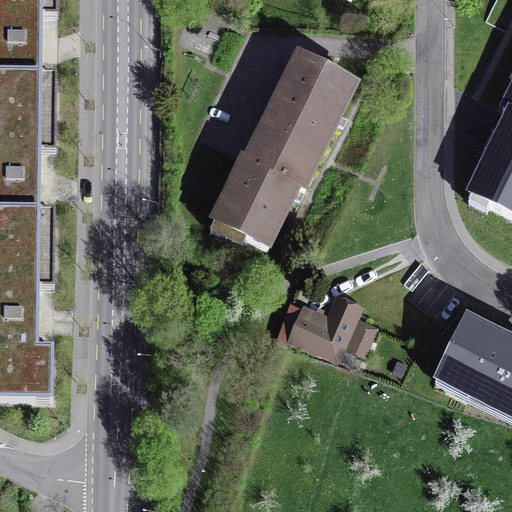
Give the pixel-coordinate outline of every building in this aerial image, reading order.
[(58,22),(58,0),(0,0),(0,118),(56,119),(57,81),(24,80),(25,51),(25,21),(58,22)] [(511,0),(497,0),(495,6),(486,23),(511,36),(511,0)] [(302,62),(263,142),(317,168),(356,88),(302,62)] [(56,157),(56,119),(0,118),(0,253),(54,254),(55,216),(22,216),(23,186),(23,157),(56,157)] [(511,119),(471,200),(511,220),(511,119)] [(317,168),(263,142),(251,168),(244,165),(214,227),(268,253),(298,192),(304,195),(317,168)] [(54,293),(54,254),(0,253),(0,405),(53,406),(54,352),(20,351),(21,322),(21,292),(54,293)] [(291,308),(278,344),(287,348),(289,344),(335,365),(346,340),(352,326),(357,314),(339,306),(331,323),(307,313),(307,314),(291,308)] [(511,347),(465,325),(437,381),(511,418),(511,347)] [(362,330),(352,326),(346,340),(357,345),(353,354),(364,358),(374,336),(376,332),(363,327),(362,330)]
